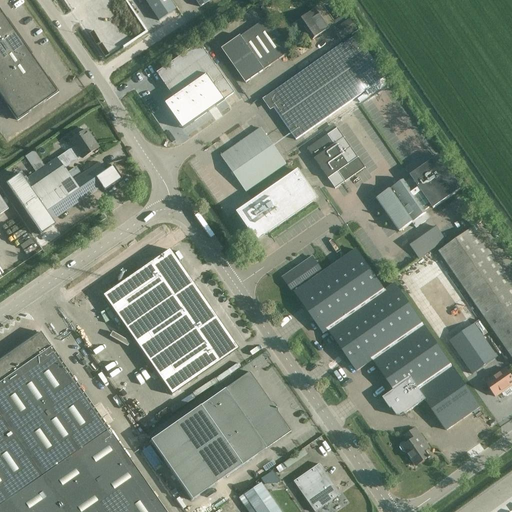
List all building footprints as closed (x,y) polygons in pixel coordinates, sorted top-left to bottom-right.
[(168,0),(144,0),(159,21),(175,10),(168,0)] [(319,10),(329,26),(335,22),(325,6),(319,10)] [(328,28),(316,10),(300,22),(312,39),(328,28)] [(350,19),(334,31),(340,40),(357,29),(350,19)] [(0,42),(14,32),(6,20),(0,23),(0,42)] [(288,54),(264,20),(240,37),(223,49),(246,83),(263,71),(288,54)] [(0,42),(0,53),(4,58),(23,45),(14,32),(0,42)] [(269,101),(296,140),(385,78),(356,36),(343,46),(344,48),(269,101)] [(235,94),(200,43),(157,73),(174,98),(166,104),(184,129),(235,94)] [(23,45),(4,58),(12,71),(32,57),(23,45)] [(12,71),(21,83),(41,69),(32,57),(12,71)] [(4,58),(0,61),(0,79),(12,71),(4,58)] [(29,94),(49,81),(41,69),(21,83),(29,94)] [(0,94),(1,97),(21,83),(12,71),(0,79),(0,94)] [(57,93),(49,81),(29,94),(38,106),(57,93)] [(1,97),(10,108),(29,94),(21,83),(1,97)] [(29,94),(10,108),(18,120),(38,106),(29,94)] [(324,129),(328,134),(337,126),(333,122),(324,129)] [(222,155),(247,192),(286,165),(261,128),(222,155)] [(336,189),(365,168),(338,129),(308,149),(336,189)] [(23,181),(19,174),(5,185),(40,235),(55,225),(52,220),(101,187),(104,191),(121,179),(112,166),(104,172),(99,164),(72,182),(68,176),(64,169),(77,160),(76,159),(80,156),(82,159),(98,148),(86,130),(70,141),(74,147),(57,159),(44,167),(23,181)] [(377,199),(400,232),(426,213),(425,211),(431,206),(433,209),(461,189),(438,156),(410,176),(412,178),(405,183),(403,180),(377,199)] [(237,213),(255,239),(267,231),(269,234),(315,201),(309,193),(312,191),(298,171),(237,213)] [(0,214),(8,209),(0,196),(0,214)] [(420,259),(446,241),(436,227),(409,245),(420,259)] [(439,252),(511,357),(511,283),(474,228),(439,252)] [(296,293),(322,331),(383,289),(356,250),(323,273),(312,257),(283,278),(294,294),(296,293)] [(103,296),(126,329),(191,284),(169,251),(103,296)] [(126,329),(149,361),(214,317),(191,284),(126,329)] [(329,331),(357,371),(423,325),(395,284),(385,291),(383,289),(322,331),(324,334),(329,331)] [(126,329),(103,296),(68,321),(137,419),(172,395),(149,361),(126,329)] [(172,395),(237,349),(214,317),(149,361),(172,395)] [(473,375),(497,357),(474,324),(449,341),(473,375)] [(423,325),(373,360),(394,391),(383,399),(390,409),(452,366),(423,325)] [(0,492),(0,441),(78,389),(39,332),(0,360),(0,504),(6,500),(0,492)] [(452,366),(390,409),(390,410),(393,408),(399,417),(401,417),(425,401),(447,431),(480,408),(452,366)] [(486,383),(496,397),(502,393),(505,396),(508,397),(511,393),(511,388),(511,387),(511,386),(511,378),(506,369),(486,383)] [(150,442),(191,501),(291,432),(249,372),(150,442)] [(92,408),(78,389),(0,441),(0,492),(6,500),(13,511),(163,511),(105,427),(113,423),(100,403),(92,408)] [(407,453),(416,466),(430,457),(425,450),(429,447),(416,429),(405,436),(410,442),(408,443),(403,442),(401,444),(400,448),(403,452),(407,453)] [(319,464),(293,482),(313,511),(316,511),(340,495),(319,464)] [(261,478),(265,486),(278,480),(274,471),(261,478)] [(243,496),(254,511),(280,511),(261,484),(243,496)] [(217,493),(202,503),(208,511),(209,511),(223,503),(217,493)]
